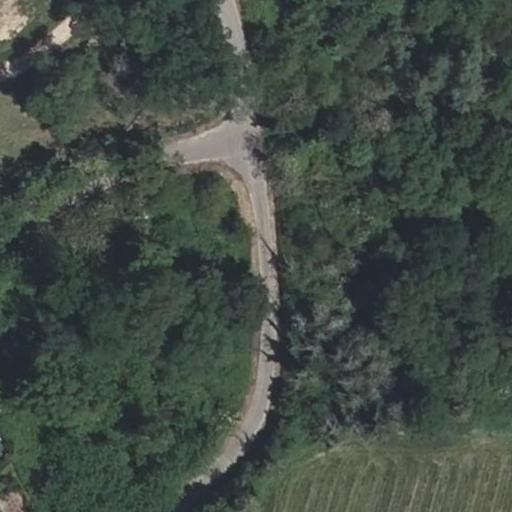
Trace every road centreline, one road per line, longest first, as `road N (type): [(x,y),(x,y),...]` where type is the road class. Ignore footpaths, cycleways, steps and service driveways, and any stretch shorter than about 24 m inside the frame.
road 1 (residential): [(182,511),(255,427),(270,371),(272,290),(251,138)]
road 2 (residential): [(0,238),(71,196),(180,149),(251,138)]
road 3 (residential): [(251,138),(228,0)]
